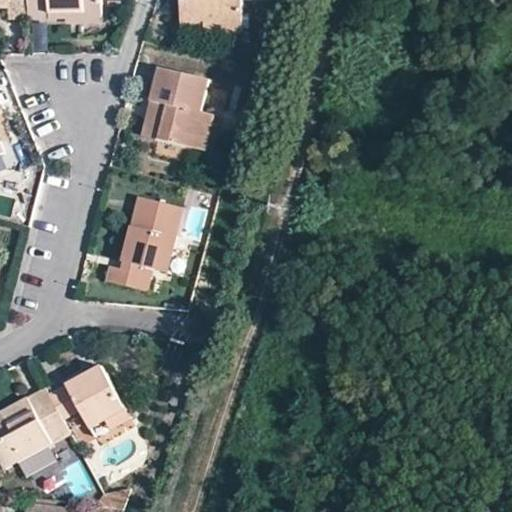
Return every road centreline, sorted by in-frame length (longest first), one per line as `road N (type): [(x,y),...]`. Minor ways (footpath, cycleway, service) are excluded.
road 1 (track): [(350,0),(194,511)]
road 2 (residential): [(0,352),(49,318),(99,121)]
road 3 (residential): [(99,121),(147,0)]
